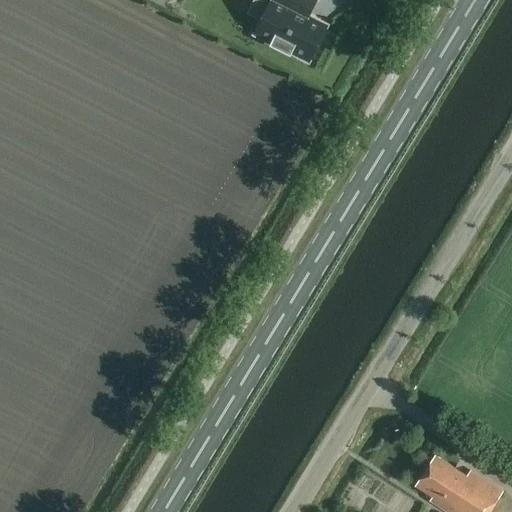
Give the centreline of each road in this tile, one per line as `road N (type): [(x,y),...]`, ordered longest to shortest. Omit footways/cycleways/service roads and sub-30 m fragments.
road 1 (primary): [(163,511),(474,0)]
road 2 (unclassified): [(292,511),(511,152)]
